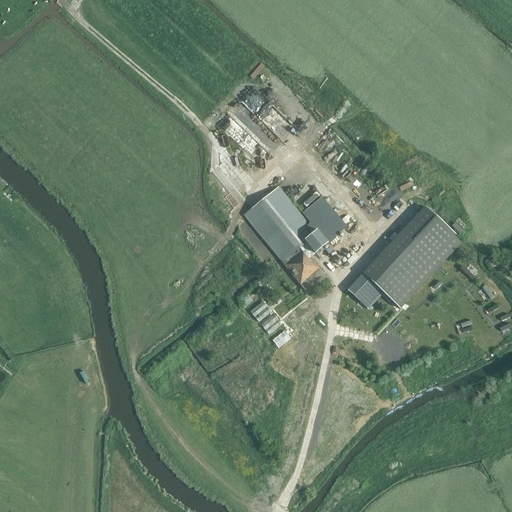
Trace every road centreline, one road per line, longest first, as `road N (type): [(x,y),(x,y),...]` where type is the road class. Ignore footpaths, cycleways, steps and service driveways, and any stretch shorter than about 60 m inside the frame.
road 1 (track): [(309,158),(260,187),(211,131),(77,18),(68,8),(78,0)]
road 2 (track): [(87,356),(47,259),(0,212)]
